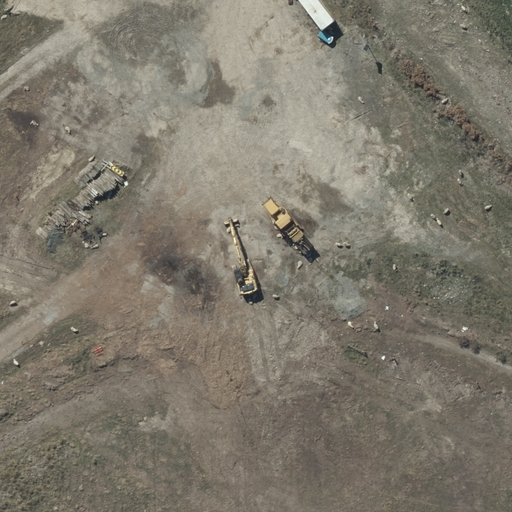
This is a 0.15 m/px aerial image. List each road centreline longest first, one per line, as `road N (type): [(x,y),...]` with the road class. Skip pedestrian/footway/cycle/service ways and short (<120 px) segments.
road 1 (track): [(215,0),(260,92),(303,147),(420,208),(511,275)]
road 2 (track): [(511,98),(422,0)]
road 3 (track): [(104,0),(0,79)]
